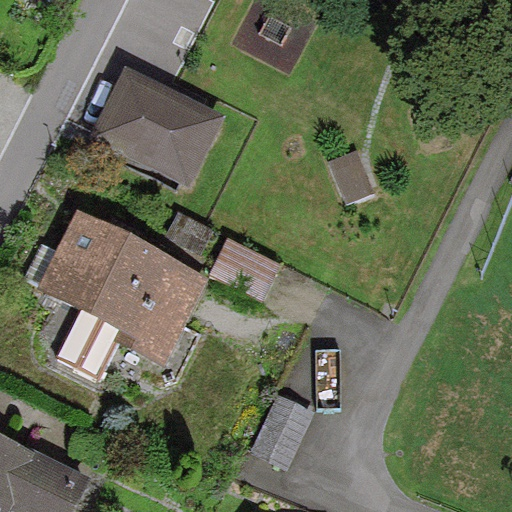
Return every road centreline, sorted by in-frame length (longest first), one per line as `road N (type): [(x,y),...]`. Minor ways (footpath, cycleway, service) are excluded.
road 1 (residential): [(382,511),(355,470),(361,420),(511,132)]
road 2 (residential): [(0,208),(105,0)]
